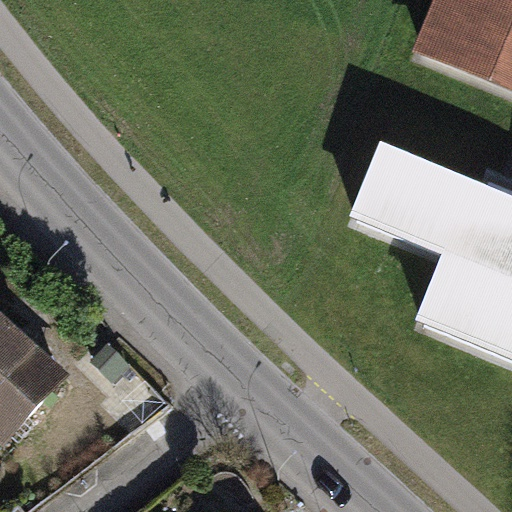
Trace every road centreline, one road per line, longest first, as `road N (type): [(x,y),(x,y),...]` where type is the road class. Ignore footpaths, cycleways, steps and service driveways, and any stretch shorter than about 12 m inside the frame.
road 1 (tertiary): [(0,135),(254,389)]
road 2 (residential): [(86,511),(254,389)]
road 3 (tertiary): [(254,389),(387,511)]
